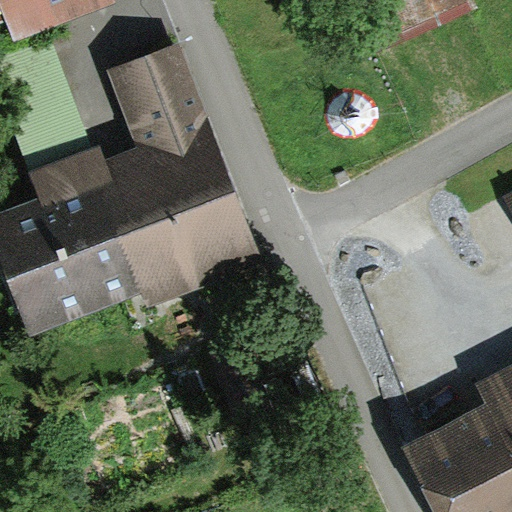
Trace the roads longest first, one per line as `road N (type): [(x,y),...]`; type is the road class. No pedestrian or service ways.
road 1 (residential): [(415,511),(288,232)]
road 2 (residential): [(288,232),(193,0)]
road 3 (residential): [(288,232),(511,121)]
